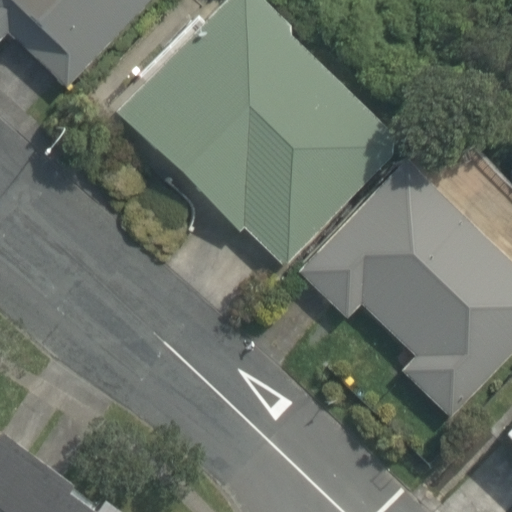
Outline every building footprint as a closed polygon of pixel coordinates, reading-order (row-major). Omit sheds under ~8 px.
[(0,0),(0,39),(47,84),(125,0),(0,0)] [(264,273),(374,153),(212,5),(102,125),(264,273)] [(281,273),(330,320),(344,305),(401,358),(387,373),(439,422),(511,343),(511,280),(386,162),(281,273)] [(511,391),(468,437),(511,479),(511,482),(501,495),(511,505),(511,391)] [(83,511),(49,491),(63,469),(0,430),(0,511),(83,511)]
